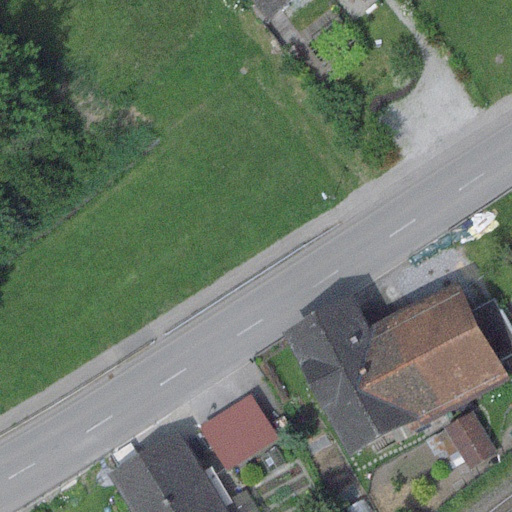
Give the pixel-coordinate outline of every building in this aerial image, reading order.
[(254,0),(275,25),(306,0),(254,0)] [(357,296),(284,335),(353,465),(511,382),(511,374),(505,360),(511,355),(511,331),(497,303),(478,313),(464,284),(375,331),(357,296)] [(253,398),(201,431),(229,475),(281,442),(253,398)] [(476,415),(447,431),(472,473),(500,456),(476,415)] [(230,511),(184,435),(113,479),(132,511),(230,511)]
